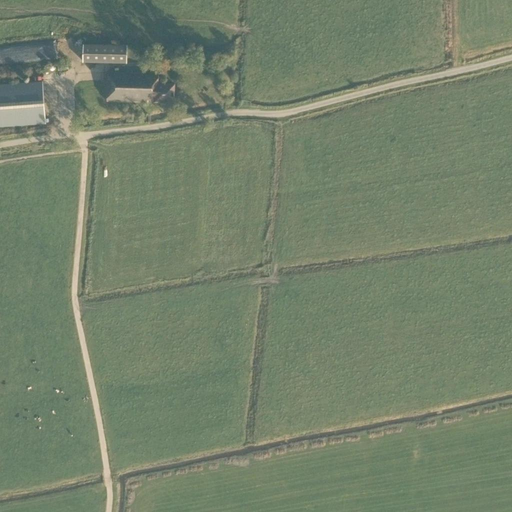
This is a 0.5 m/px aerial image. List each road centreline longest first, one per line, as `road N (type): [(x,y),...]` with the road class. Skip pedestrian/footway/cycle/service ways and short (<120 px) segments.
road 1 (unclassified): [(0,147),(241,113),(277,116),(511,60)]
road 2 (track): [(82,135),(75,295),(109,511)]
